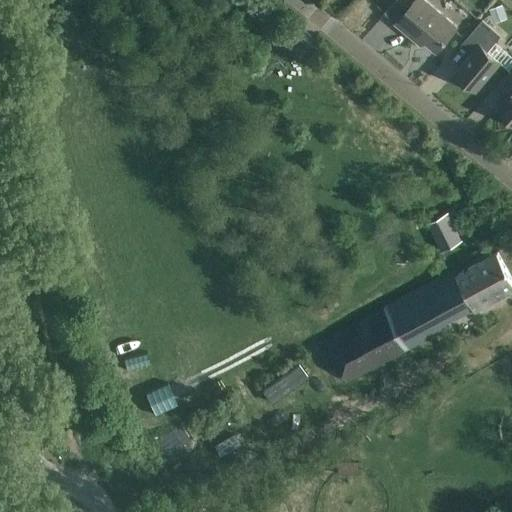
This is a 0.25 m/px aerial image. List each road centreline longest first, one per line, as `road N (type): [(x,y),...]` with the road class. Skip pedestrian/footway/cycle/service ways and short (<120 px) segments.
road 1 (residential): [(511,177),(303,0)]
road 2 (tertiary): [(10,481),(18,383),(0,275)]
